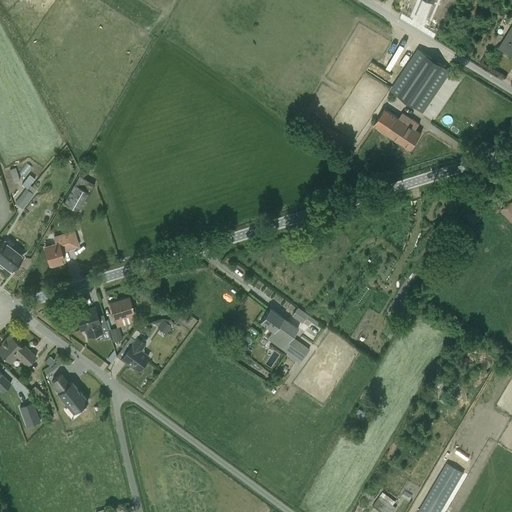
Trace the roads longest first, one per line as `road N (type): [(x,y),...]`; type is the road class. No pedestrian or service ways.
road 1 (tertiary): [(511,153),(8,306)]
road 2 (unclassified): [(107,378),(286,511)]
road 3 (unclassified): [(511,89),(364,0)]
road 4 (unclassified): [(139,511),(107,378)]
road 5 (unclassified): [(8,306),(107,378)]
